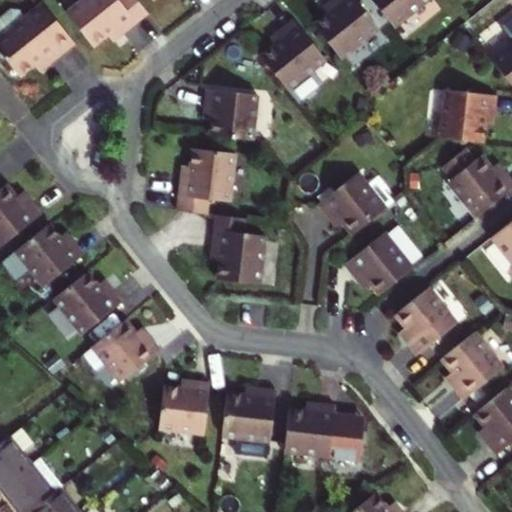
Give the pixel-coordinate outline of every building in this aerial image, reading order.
[(106,37),(117,29),(122,37),(148,17),(134,0),(117,0),(116,1),(115,0),(85,0),(65,17),(91,50),(106,37)] [(379,31),(354,0),(333,0),(339,7),(328,16),(313,27),(341,61),(379,31)] [(328,16),(339,7),(333,0),(329,3),(323,8),(328,16)] [(370,0),(393,30),(430,0),(370,0)] [(0,55),(19,79),(34,66),(44,58),(49,65),(75,45),(41,4),(25,17),(19,10),(9,8),(0,15),(0,55)] [(326,62),(294,20),(278,32),(284,40),(273,48),(261,58),(297,104),(321,85),(311,73),(326,62)] [(106,37),(112,45),(118,40),(122,37),(117,29),(106,37)] [(273,48),(284,40),(278,32),(273,36),(267,41),(273,48)] [(458,32),(450,46),(463,54),(472,40),(458,32)] [(511,42),(489,61),(511,89),(511,42)] [(34,66),(40,73),(45,69),(49,65),(44,58),(34,66)] [(211,121),(210,137),(250,142),(255,96),(206,90),(204,106),(213,108),(211,121)] [(439,140),(482,145),(484,124),(486,112),(494,113),(495,105),(495,97),(445,91),(441,129),(439,140)] [(213,108),(204,106),(203,112),(202,120),(211,121),(213,108)] [(484,124),(493,125),(494,113),(486,112),(484,124)] [(431,128),(430,139),(439,140),(441,129),(431,128)] [(464,149),(441,168),(451,181),(446,184),(475,221),(511,191),(511,182),(511,181),(506,175),(498,181),(490,171),(480,158),(474,162),(464,149)] [(236,157),(191,152),(189,168),(187,182),(180,181),(177,213),(208,217),(210,199),(231,202),(236,157)] [(506,175),(498,165),(490,171),(498,181),(506,175)] [(189,168),(182,168),(181,174),(180,181),(187,182),(189,168)] [(340,225),(351,238),(386,212),(353,172),(311,206),(324,221),(332,215),(340,225)] [(17,201),(5,187),(0,190),(0,248),(41,216),(32,205),(25,211),(17,201)] [(17,201),(25,211),(32,205),(28,199),(24,194),(17,201)] [(340,225),(332,215),(324,221),(327,225),(332,231),(340,225)] [(214,248),(223,250),(222,263),(219,282),(263,287),(268,239),(247,236),(249,222),(217,218),(214,248)] [(511,221),(488,241),(509,266),(511,270),(511,221)] [(60,240),(48,226),(2,262),(16,279),(29,269),(43,288),(46,286),(58,276),(84,255),(75,244),(67,250),(60,240)] [(60,240),(67,250),(75,244),(71,239),(67,234),(60,240)] [(365,286),(376,299),(411,272),(383,237),(341,270),(351,282),(358,276),(365,286)] [(222,263),(223,250),(214,248),(213,255),(212,262),(222,263)] [(511,270),(509,266),(502,272),(509,280),(511,277),(511,270)] [(82,336),(123,304),(113,291),(106,297),(98,287),(88,274),(53,301),(82,336)] [(58,276),(46,286),(51,291),(62,282),(58,276)] [(365,286),(358,276),(351,282),(355,287),(359,291),(365,286)] [(109,286),(105,282),(98,287),(106,297),(113,291),(109,286)] [(415,359),(455,327),(426,291),(392,319),(403,333),(410,342),(405,347),(415,359)] [(511,322),(503,320),(500,332),(511,335),(511,322)] [(101,364),(118,385),(160,352),(151,340),(143,346),(135,337),(124,323),(90,350),(101,364)] [(135,337),(143,346),(151,340),(147,336),(143,330),(135,337)] [(403,333),(397,337),(400,341),(405,347),(410,342),(403,333)] [(458,386),(452,391),(461,402),(501,369),(473,335),(439,363),(449,375),(458,386)] [(101,364),(90,350),(83,356),(94,370),(101,364)] [(449,375),(443,379),(448,385),(452,391),(458,386),(449,375)] [(180,382),(180,392),(192,393),(193,384),(187,383),(180,382)] [(180,392),(164,389),(158,431),(208,437),(214,386),(193,384),(192,393),(180,392)] [(246,399),(258,401),(259,392),(252,391),(247,391),(246,399)] [(484,430),(493,440),(485,446),(494,458),(511,443),(511,397),(506,391),(474,417),(484,430)] [(246,399),(226,397),(221,441),(243,443),(241,457),(272,460),(280,394),(259,392),(258,401),(246,399)] [(305,415),(318,416),(319,407),(313,406),(306,406),(305,415)] [(339,418),(340,410),(319,407),(318,416),(305,415),(290,413),(284,456),(357,465),(362,421),(339,418)] [(0,473),(6,482),(36,458),(26,447),(38,436),(26,422),(0,442),(0,473)] [(493,440),(484,430),(477,436),(480,440),(485,446),(493,440)] [(29,510),(33,507),(58,487),(62,484),(66,481),(43,452),(36,458),(6,482),(19,498),(29,510)] [(36,511),(81,511),(84,510),(62,484),(58,487),(33,507),(36,511)] [(388,511),(375,495),(354,511),(388,511)] [(84,510),(81,511),(104,511),(95,501),(84,510)]
